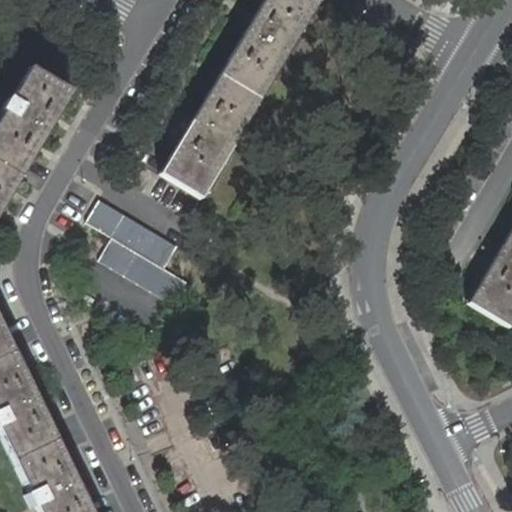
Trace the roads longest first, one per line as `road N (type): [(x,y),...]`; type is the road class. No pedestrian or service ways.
road 1 (residential): [(155,16),(35,226),(27,269),(38,309),(135,511)]
road 2 (residential): [(472,59),(376,214),(368,250),(379,326),(440,447)]
